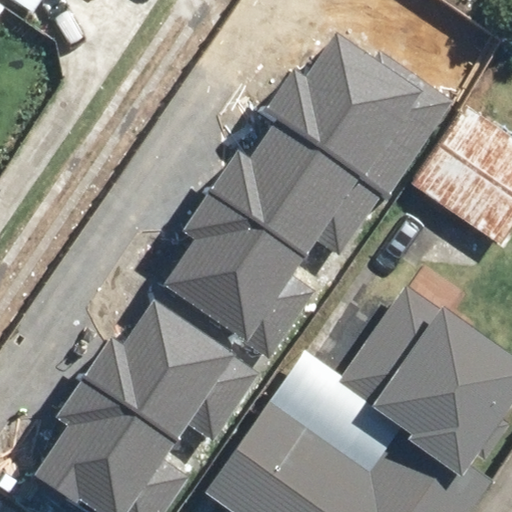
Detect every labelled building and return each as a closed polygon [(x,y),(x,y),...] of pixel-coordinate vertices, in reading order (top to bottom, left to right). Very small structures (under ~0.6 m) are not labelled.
[(416,96),(330,37),(300,81),(286,71),(260,109),(274,117),(362,176),(416,96)] [(229,132),(254,94),(204,60),(161,125),(197,149),(215,123),(229,132)] [(511,145),(448,100),(389,183),(493,256),(511,229),(511,145)] [(362,176),(274,117),(243,163),(229,153),(204,190),(306,259),(362,176)] [(190,239),(160,284),(249,344),(306,259),(204,190),(176,230),(190,239)] [(296,345),(198,494),(225,511),(465,511),(490,475),(470,462),(511,398),(511,362),(399,288),(342,374),(296,345)] [(68,423),(36,474),(97,511),(151,511),(174,477),(147,460),(178,409),(211,429),(245,374),(149,315),(125,354),(104,341),(57,417),(68,423)]
